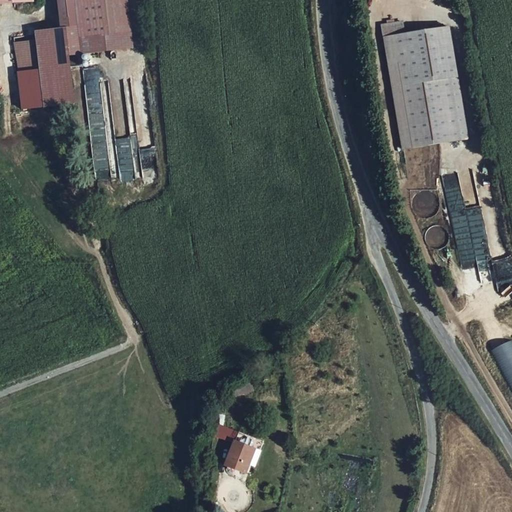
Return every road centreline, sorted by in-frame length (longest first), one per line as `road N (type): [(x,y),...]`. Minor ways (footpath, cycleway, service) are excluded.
road 1 (unclassified): [(423,511),(431,408),(374,249),(371,217)]
road 2 (tertiary): [(511,449),(371,217)]
road 3 (track): [(0,393),(129,344),(132,332),(96,233)]
road 4 (tertiary): [(371,217),(328,70),(324,0)]
